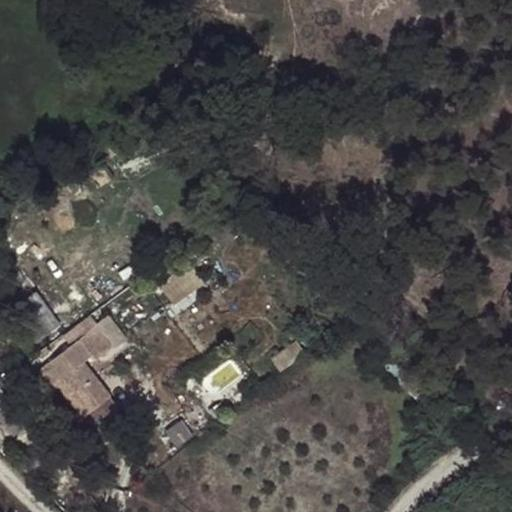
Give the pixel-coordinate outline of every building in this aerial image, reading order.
[(72,327),(46,296),(27,312),(39,326),(33,331),(47,348),(72,327)] [(105,334),(87,350),(96,361),(114,346),(105,334)] [(313,342),(306,335),(297,344),(303,351),(313,342)] [(96,361),(87,350),(66,367),(75,377),(68,383),(89,409),(97,402),(104,411),(123,393),(96,361)] [(0,406),(6,402),(13,397),(0,379),(0,406)] [(460,403),(452,392),(442,399),(451,410),(460,403)] [(0,406),(0,426),(7,436),(23,425),(6,402),(0,406)]
